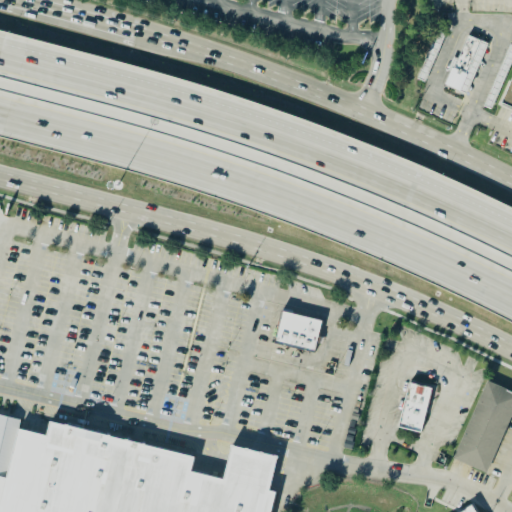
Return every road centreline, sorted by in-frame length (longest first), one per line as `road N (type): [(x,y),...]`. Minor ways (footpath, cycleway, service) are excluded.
road 1 (motorway): [(0,103),(291,190),(511,290)]
road 2 (motorway): [(511,235),(301,144),(0,55)]
road 3 (primary): [(0,176),(310,265),(511,352)]
road 4 (primary): [(511,176),(326,92),(138,29)]
